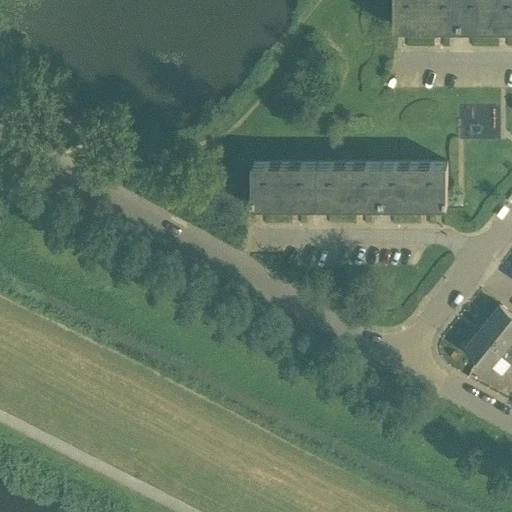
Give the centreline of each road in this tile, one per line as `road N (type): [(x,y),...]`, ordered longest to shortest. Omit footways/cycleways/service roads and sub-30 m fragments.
road 1 (tertiary): [(403,351),(0,135)]
road 2 (unclassified): [(188,511),(0,416)]
road 3 (residential): [(490,244),(283,238)]
road 4 (tertiary): [(403,351),(490,244)]
road 5 (residential): [(511,412),(403,351)]
